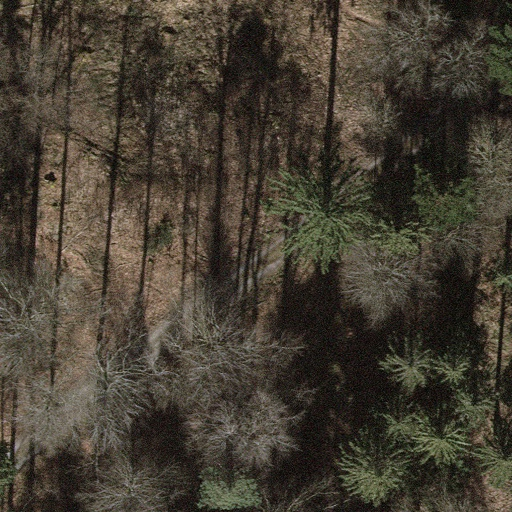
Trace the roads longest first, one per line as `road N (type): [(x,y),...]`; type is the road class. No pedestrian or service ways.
road 1 (track): [(0,473),(312,224),(511,93)]
road 2 (track): [(312,224),(357,511)]
